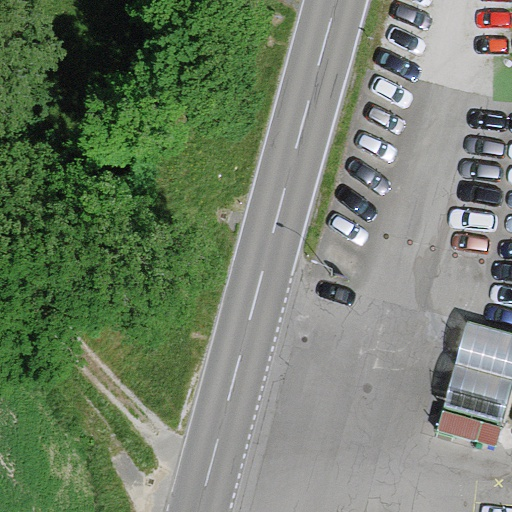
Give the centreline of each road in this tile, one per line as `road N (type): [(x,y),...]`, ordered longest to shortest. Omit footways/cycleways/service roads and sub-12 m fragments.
road 1 (secondary): [(332,0),(196,511)]
road 2 (track): [(0,239),(206,474)]
